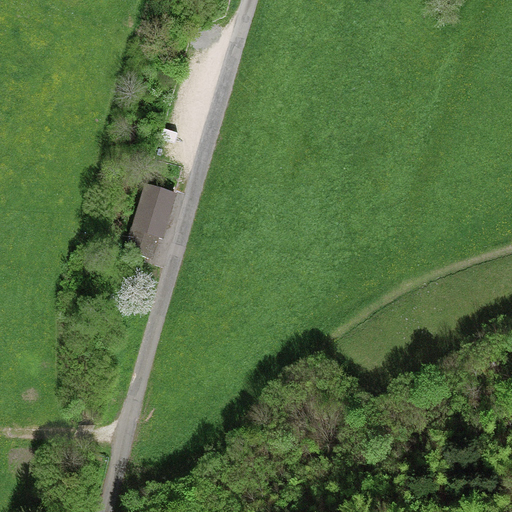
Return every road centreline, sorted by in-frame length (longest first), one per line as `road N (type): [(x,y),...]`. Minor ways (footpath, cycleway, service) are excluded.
road 1 (unclassified): [(249,0),(108,511)]
road 2 (track): [(116,481),(173,466),(207,445),(326,340),(386,301),(511,249)]
